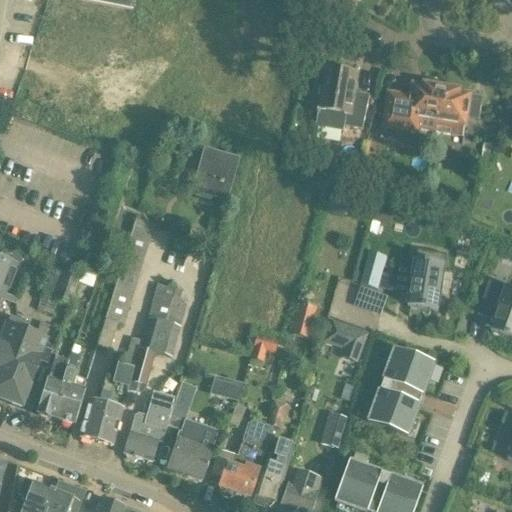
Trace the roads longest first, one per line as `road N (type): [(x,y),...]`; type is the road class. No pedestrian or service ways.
road 1 (residential): [(0,438),(179,511)]
road 2 (residential): [(430,511),(485,362)]
